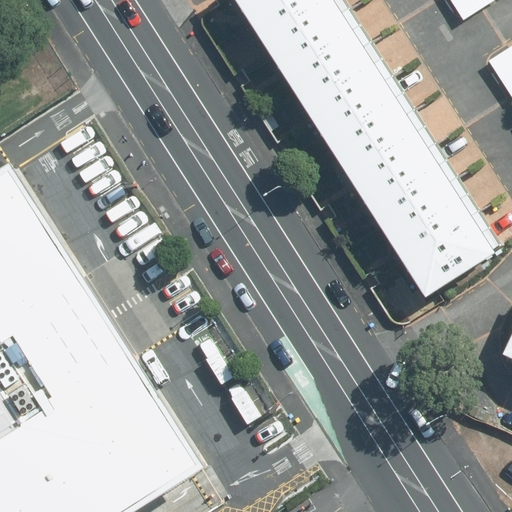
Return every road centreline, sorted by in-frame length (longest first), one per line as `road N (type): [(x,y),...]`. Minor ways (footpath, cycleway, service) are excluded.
road 1 (primary): [(131,38),(353,385)]
road 2 (residential): [(511,269),(471,314),(353,385)]
road 3 (residential): [(417,0),(511,148)]
road 4 (primary): [(353,385),(432,511)]
